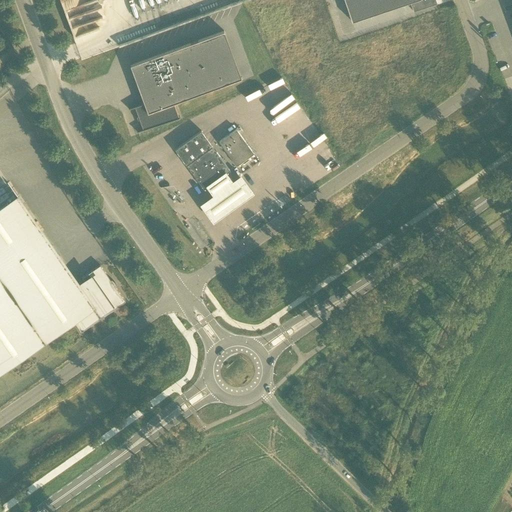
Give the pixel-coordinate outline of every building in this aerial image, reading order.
[(344,0),(352,22),(410,2),(414,11),(437,3),(436,0),(344,0)] [(225,32),(224,31),(131,65),(144,103),(129,109),(135,107),(139,117),(143,129),(137,131),(138,132),(180,117),(180,116),(179,116),(174,103),(242,78),(241,77),(240,78),(241,78),(225,84),(211,48),(218,45),(215,35),(224,32),(225,32)] [(224,32),(215,35),(218,45),(211,48),(225,84),(241,78),(240,78),(241,77),(225,32),(224,32)] [(15,66),(8,67),(7,52),(0,52),(2,74),(15,73),(15,66)] [(301,124),(312,114),(308,110),(297,120),(301,124)] [(296,130),(294,132),(299,142),(323,129),(319,123),(299,134),(296,130)] [(237,166),(254,153),(236,129),(219,141),(237,166)] [(214,151),(211,147),(213,146),(201,130),(175,149),(187,165),(190,163),(193,167),(190,169),(204,189),(208,187),(227,172),(230,170),(216,150),(214,151)] [(216,225),(257,194),(244,177),(235,183),(227,172),(208,187),(214,196),(201,206),(216,225)] [(0,263),(0,372),(74,321),(82,331),(98,320),(96,317),(102,313),(104,316),(125,301),(100,265),(78,281),(44,233),(0,263)]
